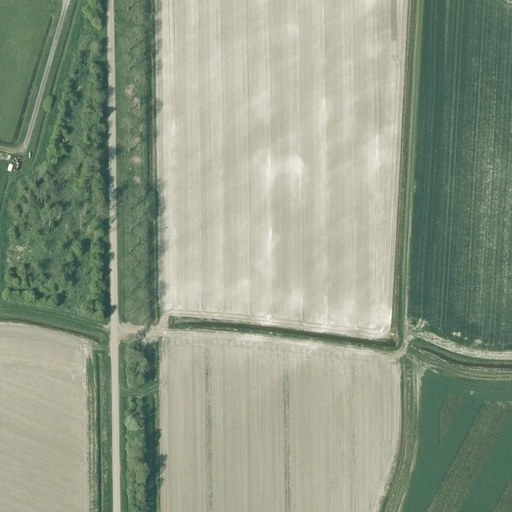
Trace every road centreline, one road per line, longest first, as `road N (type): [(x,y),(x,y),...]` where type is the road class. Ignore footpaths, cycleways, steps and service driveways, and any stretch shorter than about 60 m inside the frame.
road 1 (unclassified): [(116,511),(110,0)]
road 2 (residential): [(0,148),(15,153),(25,145),(66,0)]
